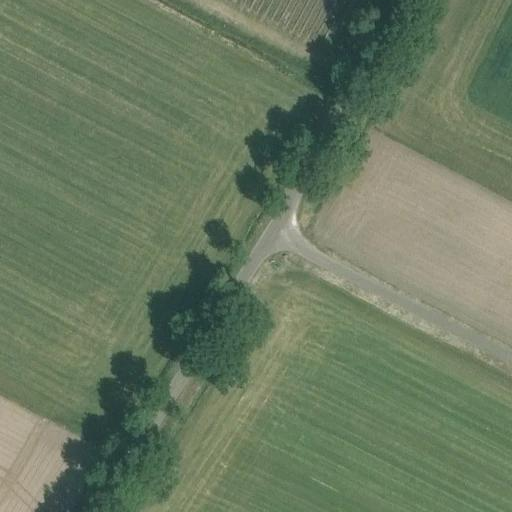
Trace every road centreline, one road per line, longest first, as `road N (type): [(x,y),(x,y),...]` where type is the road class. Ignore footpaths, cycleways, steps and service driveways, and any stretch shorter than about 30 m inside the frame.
road 1 (unclassified): [(93,511),(406,0)]
road 2 (unknown): [(511,342),(270,223)]
